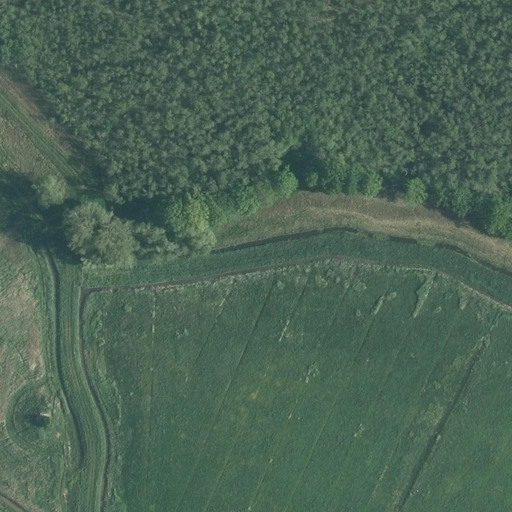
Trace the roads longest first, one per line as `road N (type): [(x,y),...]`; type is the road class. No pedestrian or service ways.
road 1 (track): [(66,252),(70,358),(93,453),(88,511)]
road 2 (track): [(81,182),(106,203),(133,206),(205,191)]
